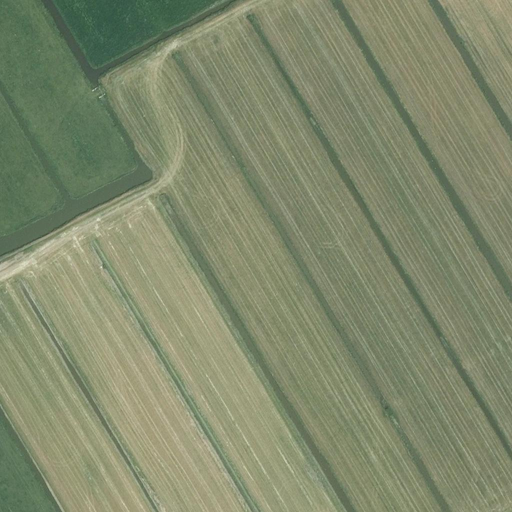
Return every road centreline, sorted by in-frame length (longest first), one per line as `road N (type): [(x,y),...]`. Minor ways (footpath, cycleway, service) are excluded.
road 1 (track): [(147,59),(168,156),(161,185),(0,267)]
road 2 (track): [(89,97),(263,0)]
